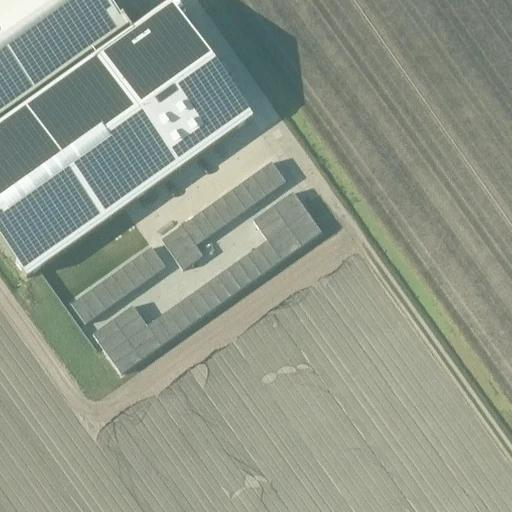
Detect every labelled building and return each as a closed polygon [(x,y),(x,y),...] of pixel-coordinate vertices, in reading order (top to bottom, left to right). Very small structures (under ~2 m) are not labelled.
[(0,0),(0,246),(23,280),(249,120),(198,48),(179,61),(149,19),(130,32),(124,23),(118,15),(116,17),(104,0),(0,0)] [(228,194),(242,214),(284,185),(269,164),(228,194)] [(188,222),(202,243),(242,214),(228,194),(188,222)] [(319,237),(290,196),(270,211),(299,252),(319,237)] [(299,252),(270,211),(249,225),(263,246),(278,266),(299,252)] [(188,222),(157,244),(179,275),(200,260),(192,250),(202,243),(188,222)] [(222,275),(237,295),(278,266),(263,246),(222,275)] [(107,280),(121,300),(163,271),(148,251),(107,280)] [(183,303),(198,323),(237,295),(222,275),(183,303)] [(121,300),(107,280),(65,309),(80,330),(121,300)] [(198,323),(183,303),(143,332),(157,352),(198,323)] [(157,352),(143,332),(128,311),(107,326),(136,367),(157,352)] [(136,367),(107,326),(87,340),(116,381),(136,367)]
